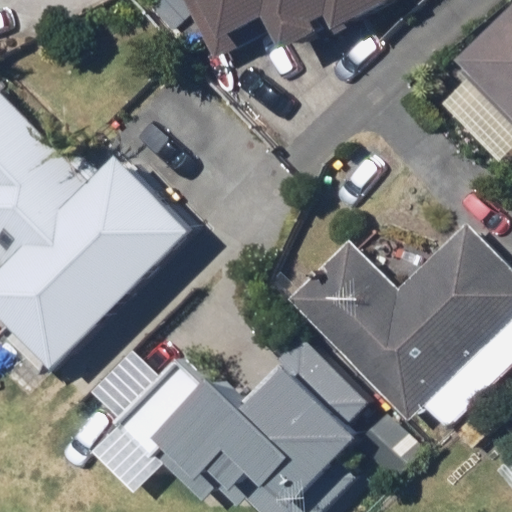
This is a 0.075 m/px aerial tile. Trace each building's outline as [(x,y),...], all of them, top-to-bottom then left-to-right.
[(198,0),(233,67),(277,44),(268,27),(297,12),(317,51),(417,0),(198,0)] [(511,32),(453,92),(511,151),(511,32)] [(115,181),(12,74),(0,85),(0,241),(27,270),(15,281),(39,307),(17,328),(63,376),(225,222),(152,145),(115,181)] [(511,241),(483,216),(428,278),(361,218),(297,290),(436,415),(446,404),(474,429),(511,386),(511,241)] [(407,424),(311,344),(281,380),(255,358),(242,373),(205,342),(182,369),(150,343),(111,390),(137,411),(110,443),(163,487),(180,466),(228,505),(242,488),(266,508),(269,505),(277,511),(343,511),(366,485),(360,480),(407,424)]
